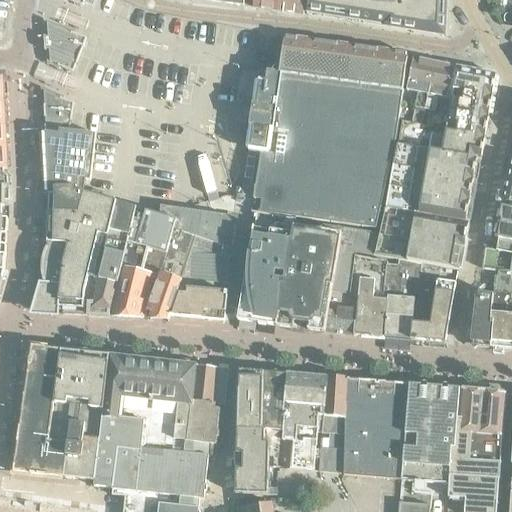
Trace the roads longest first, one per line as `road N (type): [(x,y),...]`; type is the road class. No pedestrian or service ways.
road 1 (residential): [(507,70),(156,0)]
road 2 (residential): [(454,364),(507,70)]
road 3 (unknown): [(278,168),(350,175),(363,166),(383,43)]
